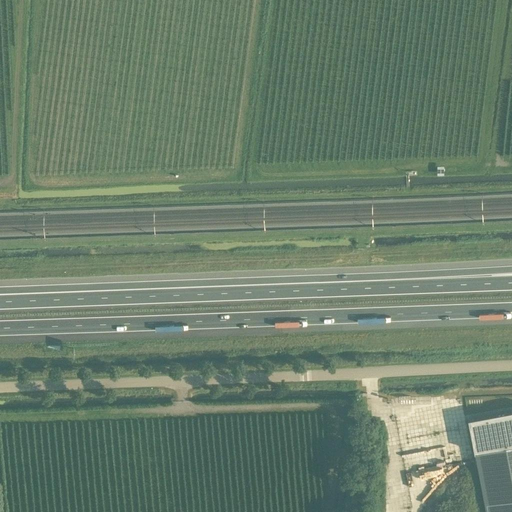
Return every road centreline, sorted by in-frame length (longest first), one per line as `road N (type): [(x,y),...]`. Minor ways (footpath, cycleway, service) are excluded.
road 1 (motorway): [(0,327),(511,309)]
road 2 (unclassified): [(0,385),(511,369)]
road 3 (motorway): [(405,287),(0,302)]
